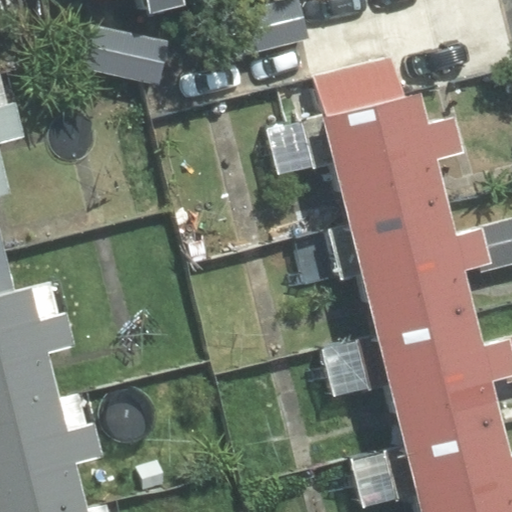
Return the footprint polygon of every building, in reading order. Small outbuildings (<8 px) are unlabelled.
[(52,0),(55,10),(93,0),(110,0),(118,27),(157,17),(152,0),(52,0)] [(218,66),(296,49),(286,2),(207,20),(218,66)] [(54,84),(148,90),(152,34),(58,28),(54,84)] [(295,81),(305,120),(283,126),(311,232),(341,345),(370,455),(385,511),(483,511),(481,503),(511,494),(511,492),(503,459),(474,467),(454,391),(486,383),(477,347),(446,356),(426,282),(457,274),(448,237),(418,246),(398,173),(434,164),(424,125),(399,131),(380,58),(295,81)] [(511,219),(455,234),(467,278),(511,266),(511,219)] [(52,511),(44,477),(71,472),(63,432),(35,438),(17,366),(44,360),(35,321),(7,327),(0,298),(0,297),(0,511),(52,511)]
